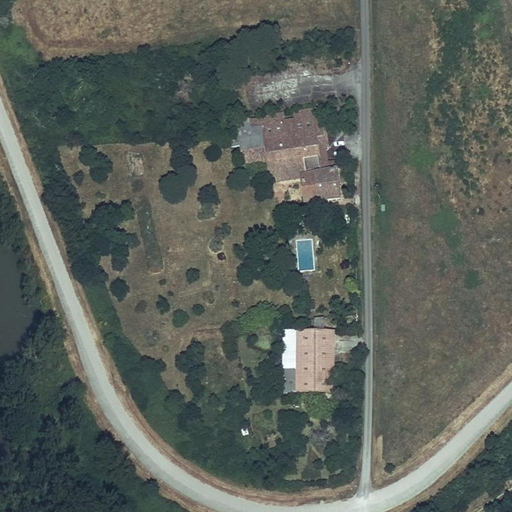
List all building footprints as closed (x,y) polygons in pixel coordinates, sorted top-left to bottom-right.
[(253,121),(249,121),(252,159),(270,157),(299,153),(298,145),(324,139),(324,135),(327,135),(325,113),(321,113),(320,103),(296,106),(297,114),(288,115),(289,119),(265,120),(266,121),(253,123),(253,121)] [(240,113),(242,122),(249,121),(253,121),(252,112),(240,113)] [(244,139),(246,160),(252,159),(249,121),(242,122),(243,129),(232,131),(234,140),(244,139)] [(299,153),(270,157),(272,173),(274,173),(302,170),(305,196),(341,192),(337,155),(326,156),(324,143),(324,139),(298,145),(299,153)] [(297,240),(299,271),(313,270),(311,239),(297,240)] [(330,330),(291,328),(289,389),(328,391),(330,330)] [(498,470),(488,475),(496,487),(511,479),(511,456),(502,460),(498,465),(498,470)]
